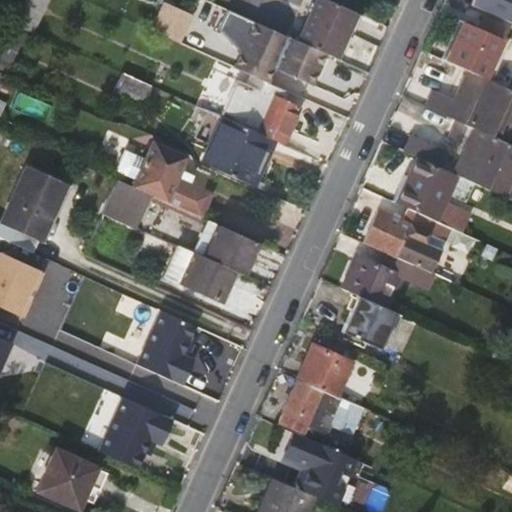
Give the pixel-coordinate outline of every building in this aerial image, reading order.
[(45,0),(48,1),(48,0),(27,0),(21,16),(26,18),(33,0),(45,0)] [(334,61),(356,15),(323,0),(317,0),(297,44),(325,57),(334,61)] [(511,19),(511,0),(474,0),(472,7),(511,19)] [(191,18),(164,7),(153,34),(180,45),(191,18)] [(463,25),(446,63),(468,73),(473,76),(487,82),(504,44),(500,42),(506,30),(486,21),(481,33),(463,25)] [(311,88),(325,57),(297,44),(253,24),(233,70),(261,82),(267,85),(273,70),(311,88)] [(510,84),(511,77),(511,52),(502,49),(492,77),(510,84)] [(130,56),(122,74),(151,87),(160,69),(130,56)] [(487,82),(473,76),(468,73),(454,104),(434,94),(427,108),(474,130),(491,138),(511,93),(487,82)] [(237,80),(222,113),(282,141),(297,108),(280,100),(283,93),(267,85),(261,82),(257,90),(237,80)] [(252,188),(273,141),(223,119),(202,165),(252,188)] [(491,138),(474,130),(453,176),(455,177),(485,191),(506,145),(491,138)] [(412,137),(404,154),(416,160),(427,165),(435,147),(412,137)] [(188,159),(154,143),(133,189),(148,195),(201,219),(211,198),(178,182),(188,159)] [(409,211),(434,222),(455,177),(453,176),(427,165),(416,160),(395,205),(409,211)] [(0,238),(31,252),(36,239),(39,240),(64,183),(25,166),(0,218),(0,238)] [(133,189),(117,181),(109,199),(139,213),(148,195),(133,189)] [(457,248),(463,235),(434,222),(409,211),(402,224),(378,212),(363,240),(396,257),(396,260),(428,274),(437,253),(405,239),(411,227),(457,248)] [(197,256),(207,260),(221,229),(212,224),(197,256)] [(247,278),(261,247),(221,229),(207,260),(238,274),(247,278)] [(0,249),(0,305),(24,316),(44,268),(0,249)] [(183,287),(197,256),(187,252),(173,283),(183,287)] [(225,306),(238,274),(207,260),(197,256),(183,287),(225,306)] [(422,291),(428,274),(396,260),(389,257),(382,272),(355,260),(340,290),(359,298),(382,309),(396,279),(422,291)] [(382,309),(359,298),(344,333),(381,351),(397,316),(382,309)] [(414,316),(421,302),(414,298),(407,313),(414,316)] [(138,367),(186,382),(195,354),(188,351),(198,321),(157,308),(138,367)] [(412,322),(414,316),(407,313),(404,319),(412,322)] [(310,346),(296,378),(332,395),(347,363),(310,346)] [(351,434),(362,408),(332,395),(296,378),(276,419),(320,440),(327,424),(351,434)] [(145,471),(171,415),(123,393),(97,448),(145,471)] [(308,469),(299,491),(311,496),(332,505),(352,459),(293,433),(282,458),(308,469)] [(78,506),(97,467),(56,448),(36,488),(78,506)] [(292,488),(299,491),(308,469),(282,458),(279,464),(298,473),(292,488)] [(292,488),(273,479),(263,500),(268,503),(263,511),(304,511),(311,496),(299,491),(292,488)]
